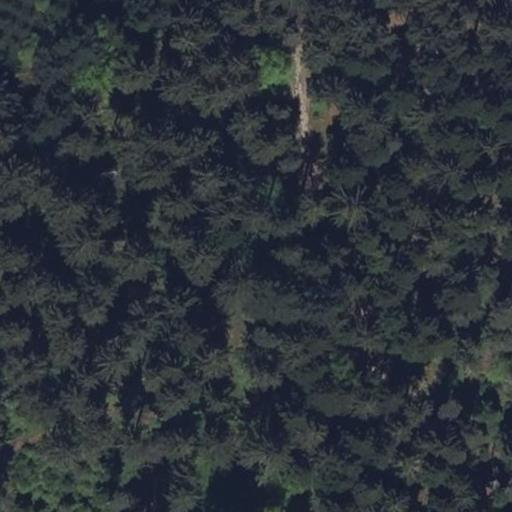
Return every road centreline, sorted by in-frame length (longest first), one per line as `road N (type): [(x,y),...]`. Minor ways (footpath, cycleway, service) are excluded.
road 1 (track): [(488,511),(401,380),(296,118)]
road 2 (track): [(251,511),(226,417),(234,295),(296,118)]
